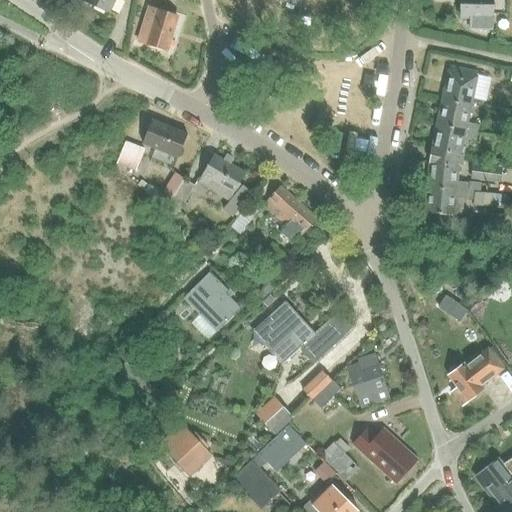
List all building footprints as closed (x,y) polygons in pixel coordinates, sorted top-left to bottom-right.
[(84,0),(109,12),(114,0),(84,0)] [(507,13),(507,0),(461,0),(461,17),(471,17),(470,27),(493,28),(493,12),(507,13)] [(138,39),(167,49),(177,18),(148,8),(138,39)] [(450,66),(442,100),(471,106),(483,108),(485,100),(473,97),(478,72),(450,66)] [(442,100),(437,124),(477,133),(479,125),(467,122),(471,106),(442,100)] [(143,143),(178,157),(188,134),(152,120),(143,143)] [(437,124),(431,148),(460,154),(463,139),(475,141),(477,133),(437,124)] [(117,163),(136,171),(144,149),(126,142),(117,163)] [(428,163),(457,165),(460,165),(463,155),(460,154),(431,148),(428,163)] [(198,182),(230,201),(223,209),(232,217),(235,214),(238,217),(245,208),(242,205),(251,193),(242,185),(240,184),(246,173),(214,155),(198,182)] [(428,163),(427,187),(467,191),(467,199),(473,200),(474,200),(474,192),(474,191),(481,191),(481,183),(456,182),(457,165),(428,163)] [(470,179),(499,182),(501,168),(472,165),(470,179)] [(170,201),(183,179),(174,174),(156,201),(166,208),(170,201)] [(166,208),(165,209),(175,216),(181,207),(194,186),(183,179),(170,201),(166,208)] [(141,181),(138,186),(145,192),(149,186),(141,181)] [(280,186),(262,205),(281,222),(286,226),(280,233),(292,244),(298,237),(300,238),(317,219),(299,202),(280,186)] [(467,191),(427,187),(425,213),(462,216),(464,199),(467,199),(467,191)] [(492,194),(474,192),(474,200),(473,200),(472,205),(491,207),(492,194)] [(511,215),(486,213),(485,227),(511,229),(511,215)] [(453,221),(452,229),(473,230),(473,223),(453,221)] [(274,245),(262,256),(271,267),(284,256),(274,245)] [(281,267),(259,291),(265,297),(288,273),(281,267)] [(228,291),(216,279),(209,272),(185,296),(219,330),(241,308),(226,293),(228,291)] [(255,330),(274,352),(284,363),(301,348),(315,364),(345,337),(331,320),(315,334),(286,301),(255,330)] [(481,387),(503,370),(487,349),(465,366),(464,365),(448,377),(457,388),(451,393),(462,407),(483,390),(481,387)] [(359,365),(349,369),(358,398),(360,407),(374,403),(388,398),(385,389),(386,389),(379,365),(377,365),(374,355),(358,360),(359,365)] [(322,371),(302,389),(312,400),(331,382),(322,371)] [(255,413),(276,436),(288,424),(294,419),(273,397),(255,413)] [(276,436),(251,461),(259,469),(266,462),(273,469),(303,440),(288,424),(276,436)] [(176,430),(159,446),(163,450),(189,477),(212,456),(205,449),(209,446),(195,432),(191,435),(185,428),(180,434),(176,430)] [(384,430),(377,437),(367,429),(353,445),(397,483),(417,460),(384,430)] [(333,443),(319,456),(344,481),(358,468),(344,454),(350,449),(339,438),(334,444),(333,443)] [(497,459),(476,475),(490,494),(511,478),(511,477),(511,460),(503,467),(497,459)] [(259,469),(251,461),(231,480),(261,511),(281,492),(269,479),(259,469)] [(511,511),(511,477),(511,478),(490,494),(503,511),(511,511)] [(307,503),(298,511),(357,511),(359,511),(333,485),(321,497),(311,507),(307,503)]
